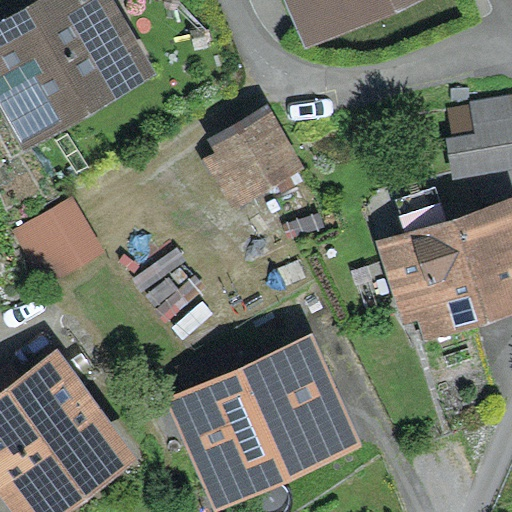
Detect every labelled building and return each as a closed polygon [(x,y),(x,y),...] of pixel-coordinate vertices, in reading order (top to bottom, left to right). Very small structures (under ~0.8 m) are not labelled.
[(29,0),(39,15),(0,37),(0,65),(31,118),(126,62),(97,14),(108,7),(104,0),(29,0)] [(300,0),(311,23),(350,6),(346,0),(300,0)] [(452,140),(457,170),(511,160),(511,102),(511,98),(476,104),(481,135),(452,140)] [(205,157),(227,195),(289,158),(264,114),(216,141),(220,148),(205,157)] [(17,231),(45,279),(97,248),(69,200),(17,231)] [(389,250),(412,320),(511,288),(511,208),(511,207),(455,227),(389,250)] [(190,405),(224,480),(335,430),(301,355),(243,381),(229,348),(183,369),(197,401),(190,405)] [(0,473),(27,510),(115,444),(55,364),(0,405),(0,473)]
